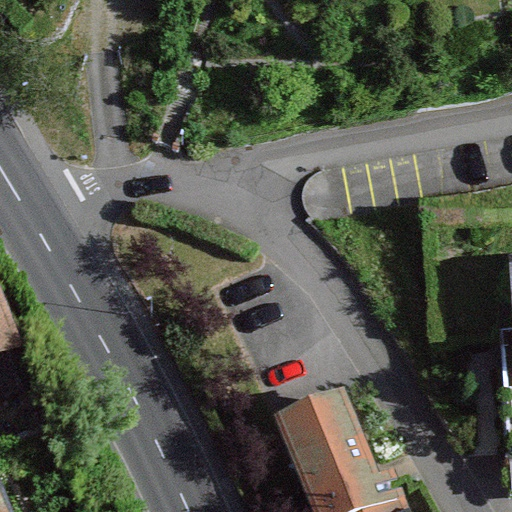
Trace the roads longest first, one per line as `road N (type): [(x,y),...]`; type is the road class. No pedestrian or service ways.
road 1 (residential): [(38,228),(132,188),(239,194),(322,162),(511,129)]
road 2 (secondary): [(38,228),(143,413),(185,511)]
